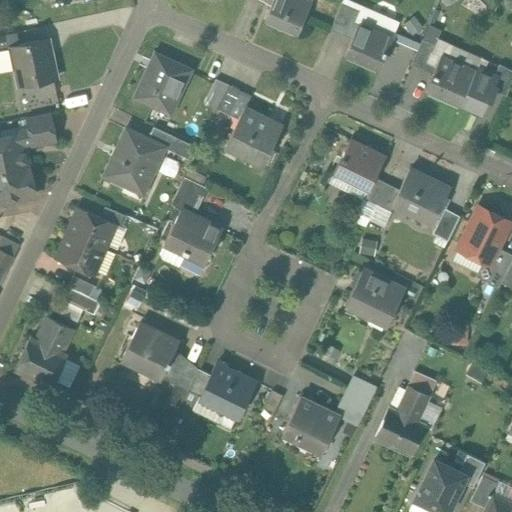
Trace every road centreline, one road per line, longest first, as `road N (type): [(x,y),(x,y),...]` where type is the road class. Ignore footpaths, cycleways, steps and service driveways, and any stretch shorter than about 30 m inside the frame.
road 1 (residential): [(150,13),(0,326)]
road 2 (residential): [(229,511),(0,398)]
road 3 (residential): [(255,250),(221,327),(289,360),(324,280)]
road 4 (residential): [(325,93),(511,174)]
road 5 (residential): [(150,13),(325,93)]
road 6 (residential): [(325,93),(255,250)]
